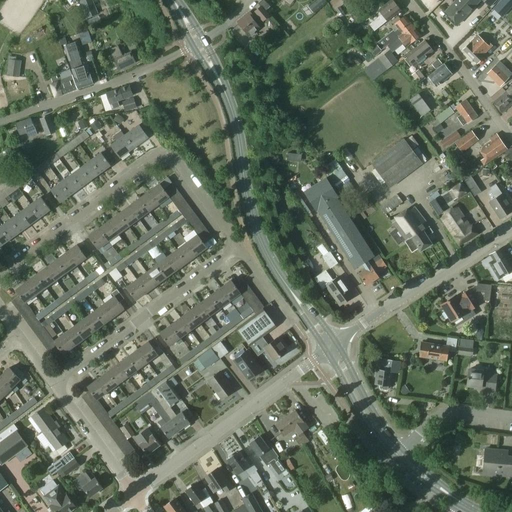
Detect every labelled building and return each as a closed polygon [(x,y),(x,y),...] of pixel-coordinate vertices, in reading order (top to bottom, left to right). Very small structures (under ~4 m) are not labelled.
[(83,0),(80,1),(87,19),(98,14),(92,0),(83,0)] [(263,0),(259,3),(262,7),(262,6),(265,10),(270,6),(265,0),(263,0)] [(324,0),(315,0),(309,6),(314,13),(327,2),(324,0)] [(371,0),(365,0),(349,13),(357,24),(368,15),(368,14),(377,7),(371,0)] [(376,20),(370,25),(374,31),(380,26),(401,10),(392,0),(391,0),(379,10),(382,15),(376,20)] [(459,24),(480,0),(456,0),(445,12),(459,24)] [(511,4),(511,0),(501,0),(493,9),(502,17),(511,4)] [(265,10),(262,6),(262,7),(256,11),(263,20),(269,16),(268,15),(266,12),(266,11),(265,10)] [(249,36),(255,31),(259,27),(252,18),(254,16),(250,12),(238,22),(249,36)] [(377,43),(370,49),(374,55),(381,50),(382,50),(388,45),(389,44),(390,44),(413,26),(405,15),(395,23),(399,28),(394,32),(393,31),(377,43)] [(389,44),(388,45),(393,51),(404,43),(407,46),(421,35),(413,26),(390,44),(389,44)] [(482,56),(491,47),(492,46),(489,43),(487,45),(479,38),(477,36),(463,49),(477,63),(483,57),(482,56)] [(75,77),(78,88),(93,84),(87,65),(83,66),(80,58),(83,57),(78,41),(64,46),(72,70),(74,77),(75,77)] [(418,63),(433,51),(425,41),(404,58),(411,67),(417,62),(418,63)] [(122,56),(118,46),(110,50),(119,70),(136,63),(135,61),(139,59),(136,53),(132,55),(131,52),(122,56)] [(390,50),(366,68),(374,79),(398,61),(390,50)] [(19,77),(21,61),(9,59),(7,76),(19,77)] [(438,59),(431,64),(435,69),(442,64),(438,59)] [(487,74),(500,86),(511,74),(511,73),(500,61),(496,65),(487,74)] [(436,87),(452,74),(444,64),(424,81),(428,85),(431,83),(432,85),(434,84),(436,87)] [(425,78),(419,69),(411,75),(412,75),(409,77),(412,81),(415,79),(418,84),(425,78)] [(53,84),(50,85),(55,97),(63,94),(77,89),(72,76),(70,70),(61,73),(62,77),(57,78),(57,77),(51,79),(53,84)] [(120,89),(107,93),(112,109),(120,106),(118,101),(133,96),(130,85),(120,89)] [(511,86),(493,103),(502,113),(511,104),(511,86)] [(431,110),(418,93),(409,100),(422,117),(431,110)] [(125,112),(137,108),(133,97),(126,100),(126,101),(122,102),(125,112)] [(467,123),(477,116),(466,100),(455,107),(461,115),(457,117),(463,126),(467,123)] [(440,123),(454,113),(449,107),(436,117),(440,123)] [(114,120),(121,125),(125,119),(118,114),(114,120)] [(41,119),(47,135),(55,132),(48,116),(41,119)] [(35,129),(31,118),(16,124),(20,135),(27,132),(29,137),(37,134),(35,129)] [(90,125),(96,133),(104,128),(97,119),(90,125)] [(125,135),(134,148),(148,138),(139,125),(125,135)] [(444,148),(461,136),(456,130),(440,142),(444,148)] [(86,131),(80,136),(83,141),(89,136),(86,132),(86,131)] [(456,143),(462,151),(478,139),(472,131),(456,143)] [(484,150),(479,153),(483,159),(480,160),(484,165),(491,161),(507,149),(498,136),(498,137),(496,134),(490,139),(491,141),(482,147),(484,150)] [(134,148),(125,135),(111,145),(120,158),(134,148)] [(405,140),(412,150),(419,145),(412,136),(405,140)] [(421,162),(413,151),(412,150),(405,140),(404,138),(371,163),(390,188),(423,164),(421,162)] [(71,142),(66,146),(69,151),(75,147),(71,142)] [(66,146),(60,151),(64,156),(69,151),(66,146)] [(5,151),(10,159),(15,156),(10,147),(5,151)] [(91,160),(100,173),(111,165),(102,153),(91,160)] [(56,154),(50,158),(54,163),(59,159),(56,154)] [(100,173),(91,160),(81,168),(90,180),(100,173)] [(41,165),(32,172),(38,181),(43,178),(39,174),(45,170),(41,165)] [(337,187),(349,179),(339,165),(327,173),(337,187)] [(90,180),(81,168),(71,175),(80,187),(90,180)] [(80,187),(71,175),(61,182),(70,195),(80,187)] [(26,176),(20,180),(23,185),(28,181),(29,181),(26,176)] [(471,177),(465,181),(469,188),(476,184),(471,177)] [(355,268),(362,263),(365,269),(358,274),(366,285),(367,284),(368,286),(372,283),(371,282),(378,277),(376,273),(386,266),(378,253),(373,256),(334,195),(336,194),(326,178),(314,186),(304,192),(314,208),(316,207),(355,268)] [(70,195),(61,182),(50,190),(60,202),(70,195)] [(462,182),(448,191),(454,200),(468,191),(462,182)] [(167,194),(176,187),(172,183),(164,189),(167,194)] [(159,204),(169,197),(167,194),(164,189),(160,184),(150,192),(159,204)] [(496,198),(489,202),(500,218),(511,210),(511,209),(496,185),(490,189),(491,191),(496,198)] [(11,186),(5,191),(9,195),(15,191),(11,186)] [(170,199),(179,192),(176,187),(167,194),(169,197),(170,199)] [(5,191),(0,194),(0,201),(5,198),(7,201),(11,198),(9,195),(5,191)] [(140,199),(149,212),(159,204),(150,192),(140,199)] [(183,197),(179,192),(170,199),(174,203),(183,197)] [(385,215),(402,202),(397,194),(379,207),(385,215)] [(31,204),(40,217),(50,209),(41,197),(31,204)] [(186,201),(183,197),(174,203),(177,208),(186,201)] [(140,199),(136,202),(129,207),(139,219),(149,212),(140,199)] [(434,199),(429,202),(438,215),(443,212),(434,199)] [(189,206),(186,201),(177,208),(178,209),(180,212),(189,206)] [(40,217),(31,204),(21,212),(30,224),(40,217)] [(184,217),(193,210),(189,206),(180,212),(182,214),(184,217)] [(129,207),(124,210),(119,214),(129,227),(139,219),(129,207)] [(392,224),(404,238),(412,252),(419,248),(421,251),(432,244),(426,236),(432,232),(429,226),(425,221),(415,208),(392,224)] [(168,217),(172,222),(182,214),(180,212),(178,209),(168,217)] [(453,209),(441,217),(460,245),(478,233),(472,225),(470,226),(463,215),(458,218),(453,209)] [(184,217),(187,221),(196,215),(193,210),(184,217)] [(30,224),(21,212),(11,219),(20,232),(30,224)] [(129,227),(119,214),(109,221),(119,234),(129,227)] [(200,219),(196,215),(187,221),(187,222),(191,226),(200,219)] [(158,224),(162,229),(172,222),(168,217),(158,224)] [(174,224),(177,229),(187,222),(187,221),(184,217),(174,224)] [(20,232),(11,219),(1,226),(10,239),(20,232)] [(203,224),(200,219),(191,226),(194,231),(203,224)] [(109,221),(101,228),(99,229),(109,242),(119,234),(109,221)] [(148,232),(152,236),(162,229),(158,224),(148,232)] [(167,237),(176,231),(177,229),(174,224),(164,232),(167,237)] [(206,229),(203,224),(194,231),(197,235),(206,229)] [(0,246),(10,239),(1,226),(0,226),(0,246)] [(99,229),(89,236),(98,249),(102,253),(107,250),(104,245),(109,242),(99,229)] [(206,229),(197,235),(201,240),(210,233),(206,229)] [(194,231),(184,238),(187,243),(197,255),(207,248),(204,244),(201,240),(197,235),(194,231)] [(138,239),(142,244),(152,236),(148,232),(138,239)] [(164,232),(160,235),(154,239),(157,244),(167,237),(164,232)] [(213,238),(210,233),(201,240),(204,244),(213,238)] [(138,239),(131,244),(128,247),(132,251),(142,244),(138,239)] [(154,239),(149,243),(144,247),(147,252),(157,244),(154,239)] [(177,250),(187,263),(197,255),(187,243),(177,250)] [(67,253),(76,266),(86,258),(77,245),(67,253)] [(128,247),(120,253),(118,254),(121,259),(132,251),(128,247)] [(134,255),(137,259),(147,252),(144,247),(134,255)] [(491,257),(482,262),(486,267),(491,266),(499,279),(511,271),(511,265),(502,248),(490,255),(491,257)] [(167,257),(177,270),(187,263),(177,250),(167,257)] [(338,263),(330,251),(322,257),(330,269),(338,263)] [(56,260),(66,273),(76,266),(67,253),(56,260)] [(164,253),(154,261),(157,265),(167,278),(171,274),(177,270),(167,257),(167,258),(164,253)] [(108,262),(111,267),(121,259),(118,254),(108,262)] [(134,255),(125,261),(124,262),(127,267),(137,259),(134,255)] [(46,268),(56,281),(66,273),(56,260),(46,268)] [(109,273),(115,282),(122,277),(119,272),(127,267),(124,262),(109,273)] [(147,272),(156,285),(167,278),(157,265),(147,272)] [(36,275),(46,288),(56,281),(46,268),(36,275)] [(96,271),(85,278),(89,283),(99,275),(96,271)] [(340,305),(353,296),(339,276),(333,281),(326,271),(316,278),(323,289),(326,286),(340,305)] [(137,280),(146,293),(156,285),(147,272),(137,280)] [(26,282),(36,295),(46,288),(36,275),(26,282)] [(75,286),(79,290),(89,283),(85,278),(75,286)] [(91,286),(95,291),(105,283),(102,278),(91,286)] [(244,279),(236,286),(239,291),(248,284),(244,279)] [(127,287),(136,300),(146,293),(137,280),(127,287)] [(221,288),(231,301),(241,293),(239,291),(236,286),(231,280),(221,288)] [(36,295),(26,282),(16,290),(20,295),(24,300),(26,303),(36,295)] [(490,301),(491,285),(477,283),(476,292),(485,293),(484,301),(490,301)] [(248,284),(239,291),(241,293),(242,295),(251,289),(248,284)] [(65,293),(69,298),(79,290),(75,286),(65,293)] [(81,293),(84,298),(95,291),(91,286),(81,293)] [(211,295),(221,308),(231,301),(221,288),(211,295)] [(104,304),(114,317),(124,309),(120,302),(124,299),(117,289),(112,293),(114,297),(104,304)] [(242,295),(246,300),(254,293),(251,289),(242,295)] [(473,316),(470,311),(478,305),(469,290),(461,295),(463,297),(459,300),(456,296),(441,305),(445,312),(442,314),(446,319),(448,317),(452,322),(463,315),(466,320),(473,316)] [(55,301),(59,305),(69,298),(65,293),(55,301)] [(71,301),(74,306),(84,298),(81,293),(71,301)] [(249,305),(258,298),(254,293),(246,300),(249,305)] [(11,302),(15,307),(24,300),(20,295),(11,302)] [(201,303),(211,316),(221,308),(211,295),(201,303)] [(249,305),(250,306),(252,309),(261,303),(258,298),(249,305)] [(15,307),(18,311),(27,305),(26,303),(24,300),(15,307)] [(45,308),(49,313),(59,305),(55,301),(45,308)] [(61,308),(64,313),(74,306),(71,301),(61,308)] [(191,310),(201,323),(211,316),(201,303),(191,310)] [(261,303),(252,309),(254,311),(256,314),(265,307),(261,303)] [(94,311),(104,324),(114,317),(104,304),(94,311)] [(18,311),(22,316),(30,309),(27,305),(18,311)] [(240,314),(244,319),(254,311),(252,309),(250,306),(240,314)] [(49,313),(45,308),(35,316),(37,318),(39,320),(49,313)] [(51,316),(54,321),(64,313),(61,308),(51,316)] [(22,316),(25,320),(34,314),(30,309),(22,316)] [(258,356),(267,350),(274,360),(287,351),(278,338),(269,345),(263,337),(277,327),(264,309),(237,328),(258,356)] [(181,318),(191,331),(201,323),(191,310),(181,318)] [(84,319),(94,332),(104,324),(94,311),(84,319)] [(25,320),(28,325),(37,318),(35,316),(34,314),(25,320)] [(230,321),(234,326),(244,319),(240,314),(230,321)] [(54,321),(51,316),(41,323),(44,328),(54,321)] [(28,325),(32,330),(41,323),(39,320),(37,318),(28,325)] [(171,325),(181,338),(191,331),(181,318),(171,325)] [(74,326),(84,339),(94,332),(84,319),(74,326)] [(220,329),(224,334),(234,326),(230,321),(220,329)] [(41,323),(32,330),(35,334),(44,328),(41,323)] [(183,342),(180,338),(181,338),(171,325),(160,333),(170,346),(176,341),(179,345),(183,342)] [(64,334),(74,347),(84,339),(74,326),(64,334)] [(44,328),(35,334),(39,339),(47,332),(44,328)] [(210,336),(214,341),(224,334),(220,329),(210,336)] [(47,332),(39,339),(42,343),(51,337),(47,332)] [(74,347),(64,334),(54,341),(57,346),(61,351),(63,354),(74,347)] [(200,344),(204,348),(214,341),(210,336),(200,344)] [(42,343),(45,348),(54,341),(51,337),(42,343)] [(422,343),(420,357),(446,361),(448,351),(455,352),(457,339),(447,337),(446,346),(422,343)] [(458,355),(472,356),(473,349),(472,349),(473,340),(460,339),(459,347),(458,355)] [(54,341),(45,348),(49,352),(57,346),(54,341)] [(138,349),(148,362),(158,354),(149,342),(138,349)] [(221,342),(213,348),(220,358),(228,352),(221,342)] [(190,351),(194,356),(204,348),(200,344),(190,351)] [(57,346),(49,352),(52,357),(61,351),(57,346)] [(206,369),(219,359),(211,348),(198,358),(206,369)] [(148,362),(138,349),(128,357),(138,370),(148,362)] [(190,351),(180,359),(184,363),(194,356),(190,351)] [(234,361),(248,380),(262,370),(247,351),(234,361)] [(138,370),(128,357),(118,364),(128,377),(138,370)] [(388,386),(389,386),(391,372),(398,373),(400,362),(383,359),(382,365),(385,366),(384,370),(378,369),(375,384),(380,384),(380,388),(381,389),(387,390),(388,389),(388,386)] [(128,377),(118,364),(108,372),(118,384),(128,377)] [(158,375),(161,380),(176,369),(172,365),(158,375)] [(9,368),(0,377),(15,392),(19,389),(15,385),(20,380),(9,368)] [(497,375),(483,374),(483,371),(469,369),(467,386),(476,387),(475,389),(495,391),(497,375)] [(118,384),(108,372),(98,379),(108,392),(118,384)] [(222,399),(234,390),(220,372),(208,381),(222,399)] [(148,383),(151,387),(161,380),(158,375),(148,383)] [(0,377),(0,394),(2,397),(11,388),(15,393),(15,392),(0,377)] [(173,377),(168,380),(173,387),(178,383),(173,377)] [(108,392),(98,379),(88,387),(90,390),(94,395),(98,399),(108,392)] [(182,412),(177,416),(171,407),(181,400),(167,380),(151,392),(159,403),(179,431),(190,423),(182,412)] [(138,390),(141,395),(151,387),(148,383),(138,390)] [(94,395),(90,390),(82,397),(85,401),(94,395)] [(128,398),(131,402),(141,395),(138,390),(128,398)] [(151,392),(143,397),(148,404),(156,398),(151,392)] [(94,395),(85,401),(89,406),(98,399),(94,395)] [(24,405),(27,409),(38,402),(34,397),(24,405)] [(118,405),(121,410),(131,402),(128,398),(118,405)] [(89,406),(92,411),(101,404),(98,399),(89,406)] [(159,403),(154,406),(159,414),(160,414),(164,419),(159,423),(162,427),(169,438),(179,431),(159,403)] [(92,411),(95,415),(104,409),(101,404),(92,411)] [(14,412),(17,417),(27,409),(24,405),(14,412)] [(121,410),(118,405),(107,413),(108,413),(111,417),(121,410)] [(43,408),(31,416),(42,431),(43,432),(37,436),(45,448),(51,443),(56,450),(56,449),(59,454),(67,449),(63,444),(67,441),(61,432),(63,431),(56,422),(54,423),(43,408)] [(95,415),(99,420),(108,413),(107,413),(104,409),(95,415)] [(296,410),(286,418),(286,419),(294,429),(298,435),(302,432),(308,427),(304,422),(296,410)] [(4,420),(7,425),(17,417),(14,412),(4,420)] [(99,420),(102,424),(111,418),(111,417),(108,413),(99,420)] [(111,418),(102,424),(106,429),(115,422),(111,418)] [(294,429),(286,418),(275,425),(284,436),(294,429)] [(115,422),(106,429),(109,434),(118,427),(115,422)] [(13,424),(0,434),(0,464),(1,463),(2,464),(27,446),(16,431),(18,430),(13,424)] [(121,428),(128,439),(135,434),(127,424),(121,428)] [(118,427),(109,434),(112,438),(121,431),(118,427)] [(150,427),(135,437),(140,444),(147,454),(160,445),(153,435),(155,434),(150,427)] [(121,431),(112,438),(116,443),(125,436),(121,431)] [(307,439),(302,432),(298,435),(303,442),(307,439)] [(295,438),(300,445),(303,442),(298,435),(295,438)] [(116,443),(119,447),(128,441),(125,436),(116,443)] [(251,443),(250,444),(259,456),(261,455),(268,465),(271,462),(280,474),(283,472),(286,469),(285,468),(278,458),(279,457),(272,447),(273,447),(268,441),(265,443),(260,436),(255,440),(254,439),(250,441),(251,443)] [(119,447),(123,452),(132,445),(128,441),(119,447)] [(132,445),(123,452),(126,456),(135,450),(132,445)] [(511,476),(511,456),(503,456),(504,451),(485,449),(483,474),(511,476)] [(51,465),(47,469),(52,475),(57,472),(75,458),(70,451),(51,465)] [(229,459),(228,460),(238,474),(239,474),(243,480),(250,475),(256,483),(261,479),(256,471),(258,470),(248,457),(245,459),(239,452),(234,456),(232,455),(228,457),(229,459)] [(75,458),(61,468),(66,475),(66,476),(80,466),(75,458)] [(227,492),(232,488),(224,476),(223,477),(218,469),(206,477),(215,491),(223,486),(227,492)] [(89,470),(74,481),(80,490),(83,487),(90,496),(102,487),(95,478),(89,470)] [(0,511),(3,511),(0,506),(0,490),(8,485),(9,484),(0,472),(0,511)] [(49,506),(54,511),(69,511),(76,507),(66,494),(65,494),(58,486),(57,486),(53,480),(40,489),(45,496),(44,496),(50,505),(49,506)] [(196,483),(186,491),(196,504),(201,501),(206,507),(209,511),(218,511),(217,511),(218,511),(212,503),(213,502),(205,488),(202,491),(196,483)] [(262,511),(251,492),(242,498),(249,511),(262,511)] [(175,498),(164,506),(168,511),(184,511),(177,501),(175,498)] [(222,499),(214,503),(219,511),(248,511),(245,504),(230,511),(228,511),(229,511),(222,499)]
